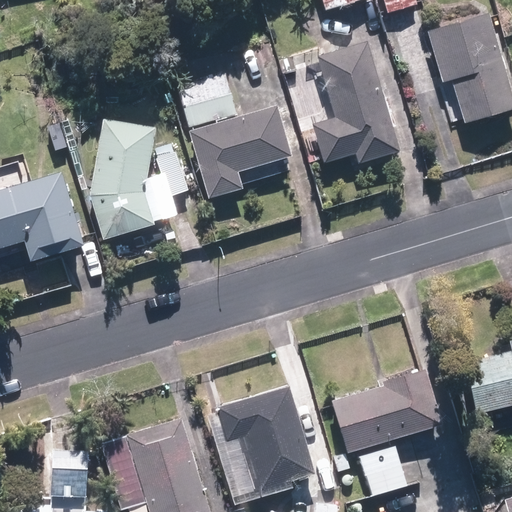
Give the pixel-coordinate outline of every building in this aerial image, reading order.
[(416,0),(386,0),(390,12),(418,4),(416,0)] [(511,106),(511,87),(491,13),(433,30),(447,80),(455,78),(467,120),(511,106)] [(299,18),(279,26),(290,52),(310,44),(299,18)] [(401,150),(369,41),(320,55),(338,116),(317,123),(328,160),(358,151),(361,162),(401,150)] [(226,74),(180,85),(190,126),(235,116),(226,74)] [(278,106),(193,131),(212,194),(243,185),(239,170),(293,154),(278,106)] [(108,116),(94,194),(106,239),(167,218),(151,171),(159,125),(108,116)] [(64,121),(47,128),(57,152),(74,146),(64,121)] [(178,147),(156,154),(183,234),(205,227),(178,147)] [(32,259),(87,243),(68,173),(0,191),(0,246),(27,239),(32,259)] [(511,347),(466,358),(478,411),(511,402),(511,347)] [(333,398),(349,449),(442,421),(427,370),(333,398)] [(316,470),(290,382),(220,403),(230,437),(248,432),(263,485),(316,470)] [(213,511),(184,415),(128,432),(152,511),(213,511)] [(90,448),(54,446),(51,503),(15,501),(14,511),(107,511),(108,510),(87,509),(90,448)] [(511,511),(511,469),(490,475),(499,511),(511,511)] [(337,511),(338,502),(316,500),(315,511),(337,511)]
